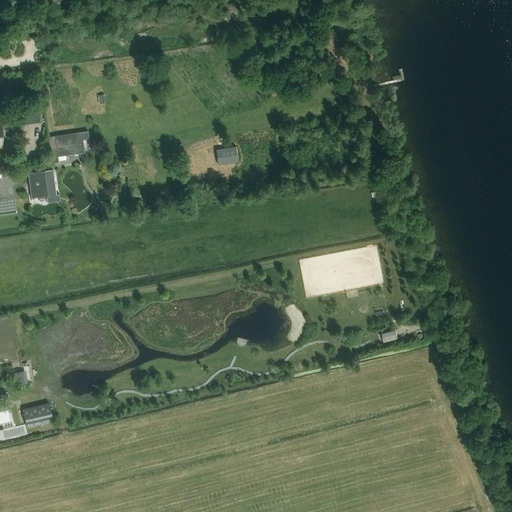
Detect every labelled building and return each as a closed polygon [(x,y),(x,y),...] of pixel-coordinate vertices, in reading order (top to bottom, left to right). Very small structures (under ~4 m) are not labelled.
[(18,111),(19,125),(41,122),(39,108),(18,111)] [(55,145),(49,146),(51,161),(58,160),(58,157),(84,153),(83,140),(88,139),(87,131),(54,136),(55,145)] [(237,146),(216,149),(218,165),(239,162),(237,146)] [(53,170),(28,173),(31,197),(47,195),(48,202),(60,200),(59,194),(56,194),(53,170)] [(104,204),(101,212),(108,215),(111,207),(104,204)] [(53,422),(49,403),(22,409),(26,428),(53,422)] [(10,409),(0,410),(0,424),(6,423),(3,411),(10,409)]
